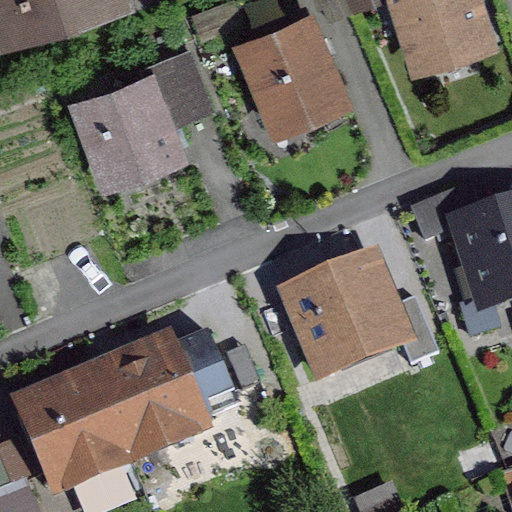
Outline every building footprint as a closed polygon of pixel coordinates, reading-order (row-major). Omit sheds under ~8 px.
[(0,0),(0,35),(7,56),(140,12),(136,0),(0,0)] [(493,0),(396,0),(423,78),(510,49),(493,0)] [(321,18),(238,48),(273,144),(356,115),(321,18)] [(158,78),(70,108),(104,203),(191,172),(158,78)] [(511,207),(457,222),(484,321),(511,313),(511,207)] [(390,255),(285,296),(320,386),(425,345),(390,255)] [(185,343),(24,400),(58,495),(219,438),(185,343)] [(0,435),(0,511),(36,511),(6,434),(0,435)]
